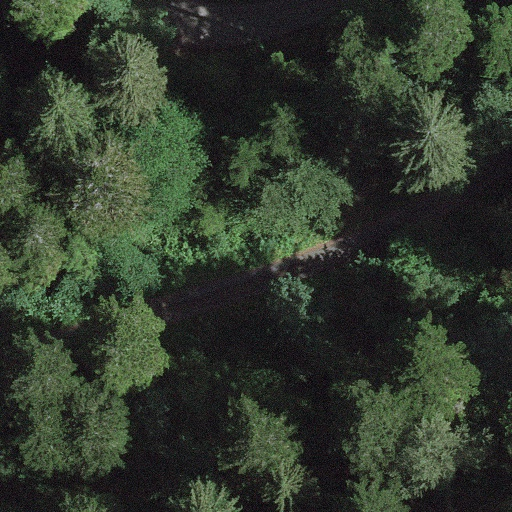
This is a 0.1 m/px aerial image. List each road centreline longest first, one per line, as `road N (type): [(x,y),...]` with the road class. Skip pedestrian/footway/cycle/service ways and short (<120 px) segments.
road 1 (track): [(0,371),(233,303),(417,228),(511,162)]
road 2 (track): [(316,0),(233,24),(193,24),(157,0)]
